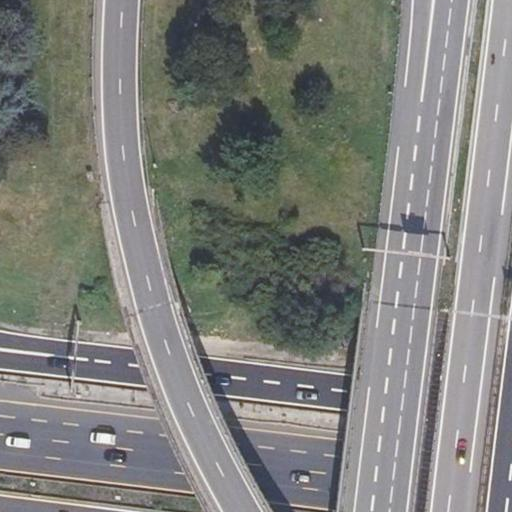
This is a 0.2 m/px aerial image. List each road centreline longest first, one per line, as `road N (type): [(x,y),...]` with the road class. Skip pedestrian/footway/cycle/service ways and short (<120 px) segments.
road 1 (trunk): [(121,0),(120,135),(143,275),(195,423),(239,511)]
road 2 (trunk): [(444,511),(509,0)]
road 3 (motorway): [(486,501),(0,440)]
road 4 (trunk): [(511,412),(82,362)]
road 5 (trunk): [(431,102),(380,511)]
